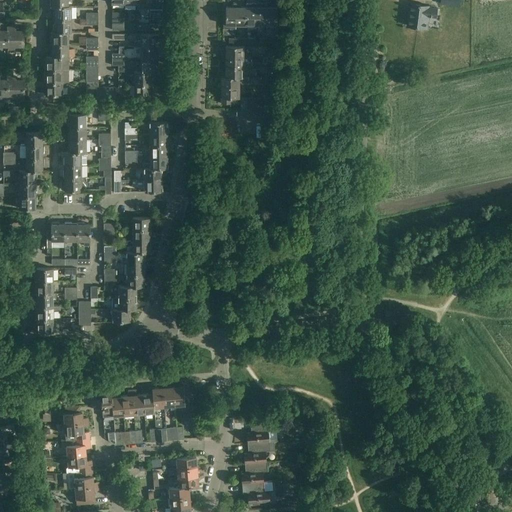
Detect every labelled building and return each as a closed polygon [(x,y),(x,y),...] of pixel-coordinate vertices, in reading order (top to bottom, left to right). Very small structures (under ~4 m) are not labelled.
[(137,0),(137,4),(137,9),(139,9),(140,9),(144,9),(144,7),(149,8),(149,9),(150,9),(149,0),(137,0)] [(149,0),(150,9),(162,9),(162,0),(149,0)] [(236,25),(236,3),(234,3),(232,5),(232,7),(226,7),(225,25),(223,25),(223,29),(230,29),(230,25),(236,25)] [(238,3),(236,3),(236,25),(246,25),(246,7),(240,7),(240,5),(238,3)] [(253,7),(246,7),(246,25),(256,25),(256,3),(254,3),(253,5),(253,7)] [(267,3),(259,3),(256,3),(256,25),(267,25),(267,7),(267,3)] [(273,7),(267,7),(267,25),(277,25),(277,3),(275,3),(273,5),(273,7)] [(418,27),(425,28),(427,16),(435,17),(436,9),(428,7),(428,6),(410,4),(407,26),(415,27),(417,28),(418,27)] [(55,11),(53,11),(53,19),(55,19),(71,19),(71,7),(69,7),(55,7),(55,11)] [(55,24),(53,24),(53,31),(68,31),(71,31),(71,19),(55,19),(55,24)] [(7,27),(7,31),(7,47),(24,47),(24,31),(13,31),(13,27),(7,27)] [(52,37),(50,37),(51,44),(52,44),(68,44),(68,31),(53,31),(52,31),(52,32),(52,37)] [(159,35),(159,34),(140,34),(140,35),(141,35),(141,41),(134,41),(134,47),(141,47),(157,47),(157,42),(159,42),(159,35)] [(52,49),(51,49),(51,56),(68,56),(75,56),(75,49),(68,49),(68,44),(52,44),(52,49)] [(221,55),(221,57),(243,57),(243,46),(226,46),(225,53),(223,53),(221,55)] [(157,47),(141,47),(141,59),(157,59),(157,54),(159,54),(159,47),(157,47)] [(46,62),(44,62),(44,70),(46,69),(69,69),(68,56),(51,56),(46,56),(46,57),(46,62)] [(225,67),(243,67),(251,67),(251,57),(243,57),(221,57),(221,59),(223,60),(225,60),(225,67)] [(141,59),(141,72),(153,72),(157,72),(157,67),(159,67),(159,59),(157,59),(141,59)] [(221,75),(221,77),(243,78),(243,67),(225,67),(225,73),(223,73),(221,75)] [(46,74),(44,74),(44,82),(46,82),(69,82),(69,69),(46,69),(46,74)] [(141,72),(134,72),(135,72),(135,85),(151,85),(151,84),(151,79),(153,79),(153,72),(141,72)] [(7,80),(7,97),(24,97),(24,80),(13,80),(13,76),(7,76),(7,80)] [(219,84),(217,85),(217,87),(239,88),(239,83),(242,83),(242,84),(249,84),(249,77),(243,78),(221,77),(221,84),(219,84)] [(44,94),(44,95),(63,95),(63,94),(62,94),(62,87),(70,87),(70,82),(69,82),(46,82),(46,87),(44,87),(44,94)] [(151,85),(135,85),(135,97),(151,97),(151,92),(153,92),(153,84),(151,84),(151,85)] [(239,88),(217,87),(217,89),(219,91),(221,91),(221,98),(221,104),(231,104),(231,98),(239,98),(239,88)] [(70,120),(69,120),(69,127),(70,127),(87,127),(87,115),(87,114),(70,114),(70,115),(70,120)] [(149,122),(150,134),(168,134),(167,122),(149,122)] [(70,132),(69,132),(69,140),(70,140),(87,139),(87,127),(70,127),(70,132)] [(44,133),(26,133),(26,146),(43,146),(43,140),(44,140),(44,133)] [(168,134),(150,134),(144,134),(144,146),(150,146),(168,145),(168,134)] [(69,152),(87,152),(87,140),(70,140),(70,145),(69,145),(69,152)] [(150,146),(150,157),(168,157),(168,145),(150,146)] [(43,146),(26,146),(26,158),(43,158),(43,153),(44,153),(44,146),(43,146)] [(64,165),(65,165),(81,165),(87,165),(87,152),(69,152),(65,152),(65,158),(64,158),(64,165)] [(150,164),(144,164),(144,168),(150,168),(162,168),(168,168),(168,157),(150,157),(150,164)] [(43,158),(26,158),(26,170),(26,171),(37,171),(39,171),(43,171),(43,166),(44,166),(44,158),(43,158)] [(65,170),(64,170),(64,178),(65,178),(65,177),(82,177),(82,165),(65,165),(65,170)] [(144,168),(144,180),(162,180),(162,168),(150,168),(144,168)] [(26,170),(19,170),(19,171),(19,183),(36,184),(36,183),(36,178),(37,178),(37,171),(26,171),(26,170)] [(64,190),(84,190),(84,189),(86,187),(83,182),(82,182),(82,177),(65,177),(65,178),(65,183),(64,183),(64,190)] [(162,180),(144,180),(144,191),(162,191),(162,180)] [(36,184),(19,183),(19,196),(36,196),(36,191),(37,191),(37,183),(36,183),(36,184)] [(19,208),(19,209),(29,209),(36,209),(36,208),(35,208),(36,203),(37,203),(37,196),(36,196),(19,196),(19,208)] [(132,217),(132,229),(150,229),(150,217),(132,217)] [(52,222),(51,222),(51,241),(65,241),(65,224),(64,224),(59,224),(59,223),(52,223),(52,222)] [(72,223),(64,223),(64,224),(65,224),(65,241),(77,241),(77,224),(72,224),(72,223)] [(84,223),(77,223),(77,224),(77,241),(84,241),(84,246),(90,246),(90,228),(90,224),(89,224),(84,224),(84,223)] [(132,229),(132,240),(150,240),(150,229),(132,229)] [(126,251),(132,251),(132,252),(145,252),(150,252),(150,240),(132,240),(132,247),(126,247),(126,251)] [(126,251),(126,263),(144,263),(145,252),(132,252),(132,251),(126,251)] [(116,252),(104,252),(104,263),(112,263),(112,258),(116,258),(116,252)] [(126,263),(126,275),(144,275),(144,263),(126,263)] [(37,274),(35,274),(35,281),(37,281),(53,281),(53,268),(51,268),(36,268),(36,269),(37,269),(37,274)] [(126,275),(126,286),(137,286),(137,287),(144,287),(144,275),(126,275)] [(37,286),(35,286),(35,294),(37,294),(37,293),(53,293),(53,281),(37,281),(37,286)] [(118,286),(118,298),(136,298),(137,287),(137,286),(126,286),(118,286)] [(37,299),(35,299),(35,306),(37,306),(53,306),(53,299),(54,299),(56,295),(56,293),(53,293),(37,293),(37,294),(37,299)] [(112,298),(112,309),(118,309),(130,309),(130,310),(136,310),(136,298),(118,298),(112,298)] [(37,311),(35,311),(35,319),(37,319),(53,319),(53,306),(37,306),(37,311)] [(118,309),(112,309),(112,321),(130,321),(130,310),(130,309),(118,309)] [(35,331),(35,332),(53,332),(53,319),(37,319),(37,324),(35,324),(35,331)] [(190,380),(183,381),(179,381),(179,386),(172,387),(174,406),(185,405),(184,397),(192,396),(190,380)] [(164,407),(162,382),(157,383),(158,388),(152,389),(153,408),(164,407)] [(166,382),(162,382),(164,407),(174,406),(172,387),(166,387),(166,382)] [(107,391),(101,392),(103,417),(113,416),(112,411),(113,411),(111,392),(112,392),(111,387),(107,388),(107,391)] [(153,408),(152,389),(148,389),(149,394),(142,394),(144,413),(154,412),(153,408)] [(133,414),(131,390),(127,391),(128,396),(122,396),(123,415),(133,414)] [(135,390),(131,390),(133,414),(144,413),(142,394),(135,395),(135,390)] [(115,392),(112,392),(111,392),(113,411),(112,411),(113,416),(123,415),(122,396),(116,397),(115,392)] [(63,413),(64,424),(88,421),(88,418),(83,418),(82,412),(80,412),(79,406),(65,407),(65,413),(63,413)] [(156,429),(155,429),(156,441),(163,441),(161,420),(155,420),(156,429)] [(65,440),(74,439),(90,438),(89,432),(84,432),(84,426),(89,426),(88,421),(64,424),(65,440)] [(246,432),(247,443),(277,440),(276,431),(274,430),(273,430),(272,421),(250,423),(251,432),(246,432)] [(115,432),(107,432),(108,440),(116,445),(115,437),(115,432)] [(65,440),(67,456),(86,454),(85,448),(91,448),(90,438),(74,439),(65,440)] [(277,441),(277,440),(247,443),(248,452),(244,453),(245,463),(266,461),(265,451),(274,450),(274,441),(277,441)] [(67,456),(68,473),(92,471),(92,460),(87,461),(86,454),(67,456)] [(176,458),(177,467),(197,466),(196,456),(176,458)] [(267,471),(266,461),(245,463),(246,473),(241,473),(242,484),(263,481),(262,471),(267,471)] [(177,467),(178,477),(198,476),(197,466),(177,467)] [(75,488),(99,486),(99,482),(94,482),(92,471),(68,473),(69,488),(75,488)] [(176,483),(175,485),(175,487),(178,487),(189,486),(189,487),(199,486),(198,476),(178,477),(178,483),(176,483)] [(273,490),(272,481),(263,481),(242,484),(243,493),(247,493),(248,503),(258,502),(270,501),(269,491),(273,490)] [(99,486),(75,488),(76,494),(76,504),(95,503),(94,490),(99,490),(99,486)] [(170,488),(170,498),(190,496),(189,487),(189,486),(178,487),(175,487),(170,488)] [(170,498),(171,507),(190,505),(190,496),(170,498)]
